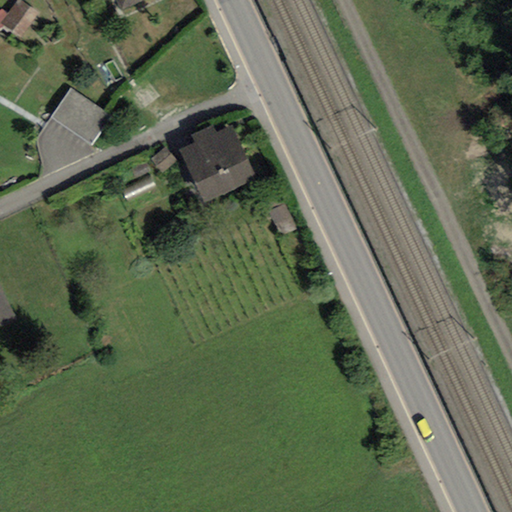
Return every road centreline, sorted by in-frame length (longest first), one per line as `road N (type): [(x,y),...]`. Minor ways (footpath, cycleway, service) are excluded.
road 1 (primary): [(467,511),(270,81)]
road 2 (unclassified): [(339,0),(511,356)]
road 3 (unclassified): [(0,210),(270,81)]
